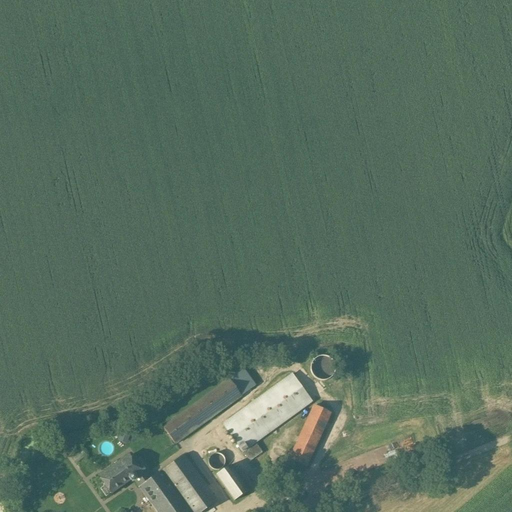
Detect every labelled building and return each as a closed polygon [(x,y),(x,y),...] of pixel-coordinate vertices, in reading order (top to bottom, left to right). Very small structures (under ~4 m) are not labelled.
[(327,356),(324,356),(322,356),(320,356),(317,357),(316,358),(315,358),(314,360),(312,362),(311,364),(311,365),(310,367),(310,368),(311,370),(311,372),(311,373),(312,374),(312,375),(314,377),(315,378),(317,379),(319,380),(321,381),(323,381),(326,380),(328,380),(330,379),(331,378),(332,377),(334,375),(335,373),(335,371),(335,370),(336,368),(335,366),(335,365),(335,364),(334,361),(332,360),(330,358),(329,357),(327,356)] [(292,374),(223,424),(243,452),(312,401),(292,374)] [(229,379),(163,427),(175,444),(241,396),(229,379)] [(314,405),(290,459),(306,467),(330,413),(314,405)] [(220,454),(217,453),(214,453),(213,454),(212,455),(211,455),(209,457),(209,459),(208,460),(208,462),(208,463),(209,465),(210,466),(211,467),(212,468),(213,469),(215,470),(217,470),(218,470),(220,469),(222,468),(223,467),(224,465),(225,464),(225,463),(225,461),(225,460),(225,459),(224,458),(224,457),(222,455),(221,454),(220,454)] [(129,455),(99,476),(105,485),(100,489),(106,497),(111,493),(130,480),(130,481),(134,481),(139,487),(151,478),(141,465),(137,468),(129,455)] [(151,478),(139,487),(156,511),(201,511),(217,501),(184,455),(151,478)] [(230,465),(216,475),(234,501),(248,491),(230,465)]
